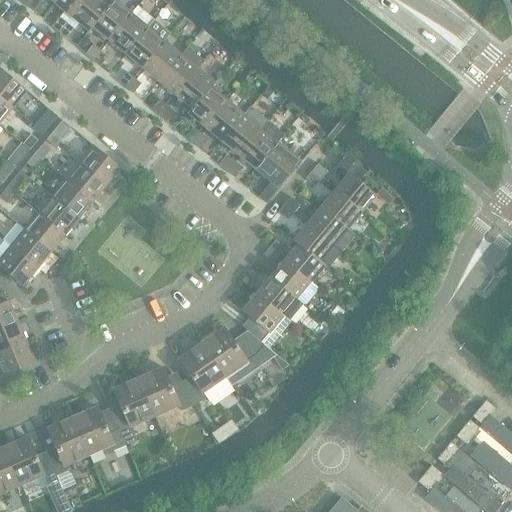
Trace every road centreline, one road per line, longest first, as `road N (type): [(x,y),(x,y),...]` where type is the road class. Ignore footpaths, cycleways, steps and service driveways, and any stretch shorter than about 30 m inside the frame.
road 1 (residential): [(0,416),(57,393),(117,348),(200,310),(238,258),(238,233),(0,32)]
road 2 (unclassified): [(326,453),(428,329)]
road 3 (secondary): [(401,4),(511,107)]
road 4 (secondary): [(511,70),(443,20),(401,4)]
